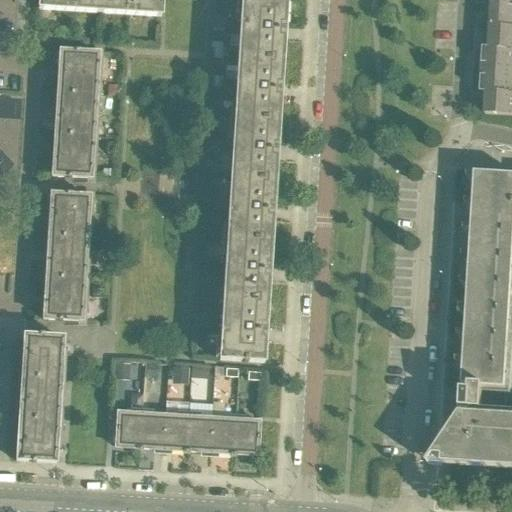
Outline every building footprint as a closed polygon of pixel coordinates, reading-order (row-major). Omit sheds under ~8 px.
[(73,13),(99,14),(99,0),(38,0),(38,10),(73,13)] [(99,0),(99,14),(124,16),(160,18),(161,0),(99,0)] [(240,29),(238,60),(281,62),(282,44),(282,42),(282,38),(284,38),(284,37),(283,37),(283,32),(283,28),(284,28),(284,27),(283,27),(285,2),(265,1),(253,0),(241,0),(241,13),(240,29)] [(511,0),(492,0),(491,27),(511,28),(511,0)] [(511,28),(491,27),(489,49),(511,49),(511,28)] [(483,48),(482,71),(511,72),(511,49),(489,49),(483,48)] [(52,177),(91,180),(98,55),(59,52),(52,177)] [(236,90),(234,120),(277,123),(278,104),(279,102),(279,99),(280,99),(280,97),(279,97),(279,92),(279,88),(281,89),(281,88),(281,87),(279,87),(280,83),(281,62),(238,60),(236,90)] [(481,93),(487,93),(511,94),(511,72),(482,71),(481,93)] [(511,94),(487,93),(485,115),(511,116),(511,94)] [(277,123),(234,120),(232,151),(230,180),(274,183),(275,165),(275,162),(275,158),(276,159),(276,157),(275,157),(275,153),(276,148),(277,148),(277,147),(276,147),(276,143),(277,123)] [(230,150),(222,150),(222,169),(231,168),(230,150)] [(511,175),(475,173),(472,226),(463,370),(461,410),(462,410),(461,415),(460,415),(427,464),(429,465),(435,457),(443,458),(443,465),(474,467),(474,466),(474,460),(484,461),(484,468),(502,469),(511,469),(511,417),(506,417),(507,395),(511,396),(511,387),(511,175)] [(274,183),(230,180),(228,210),(226,241),(270,243),(271,225),(271,222),(271,219),(272,219),(273,218),(271,217),(272,213),(272,209),(273,209),(273,208),(273,207),(272,207),(272,203),(274,183)] [(48,234),(43,320),(64,322),(82,323),(87,239),(89,198),(72,197),(50,195),(48,234)] [(225,271),(223,301),(266,304),(267,285),(267,282),(268,279),(269,279),(269,277),(268,277),(268,274),(268,269),(269,269),(269,267),(268,267),(268,264),(270,243),(226,241),(225,271)] [(108,284),(93,284),(92,298),(107,299),(108,284)] [(266,304),(223,301),(221,332),(219,361),(239,362),(262,364),(263,345),(264,342),(264,339),(265,339),(265,338),(264,337),(264,335),(265,329),(266,329),(266,327),(265,327),(265,324),(266,304)] [(45,339),(42,339),(24,337),(24,338),(21,379),(18,420),(16,462),(32,463),(54,464),(55,453),(55,452),(57,422),(60,381),(61,351),(61,350),(62,340),(45,339)] [(117,365),(117,377),(128,378),(128,366),(117,365)] [(146,378),(155,379),(156,368),(147,367),(146,378)] [(192,368),(191,375),(207,376),(208,369),(192,368)] [(173,382),(187,383),(188,370),(174,369),(173,382)] [(225,370),(225,378),(237,379),(237,371),(225,370)] [(247,381),(259,382),(260,374),(248,373),(247,381)] [(188,413),(186,455),(189,455),(189,453),(205,454),(205,457),(210,458),(212,420),(211,420),(212,406),(189,404),(188,413)] [(136,452),(139,452),(141,410),(130,410),(130,415),(118,414),(115,448),(136,450),(136,452)] [(158,455),(163,455),(165,417),(153,416),(153,411),(141,410),(139,452),(143,452),(143,450),(158,451),(158,455)] [(183,454),(186,455),(188,413),(177,412),(177,417),(165,417),(163,455),(167,455),(168,452),(183,452),(183,454)] [(212,420),(210,458),(214,458),(214,454),(228,455),(228,457),(233,457),(236,416),(224,415),(223,420),(212,420)] [(247,416),(236,416),(233,457),(236,458),(236,456),(257,457),(257,448),(259,423),(247,422),(247,416)]
